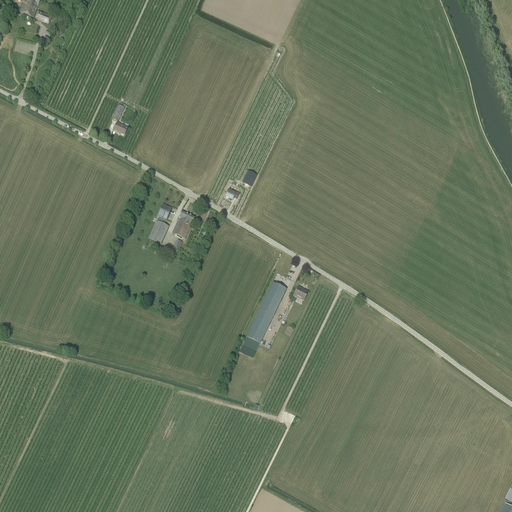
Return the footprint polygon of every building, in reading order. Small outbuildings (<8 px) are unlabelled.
[(35,5),(36,3),(39,4),(40,0),(23,0),(24,0),(24,3),(23,3),(20,13),(34,19),(38,6),(35,5)] [(38,11),(34,20),(48,25),(51,16),(38,11)] [(112,120),(118,122),(124,108),(125,105),(121,104),(120,107),(118,106),(112,120)] [(128,127),(117,123),(113,131),(124,136),(128,127)] [(257,176),(248,172),(242,184),(251,188),(257,176)] [(235,194),(228,191),(225,197),(232,201),(233,198),(236,200),(239,194),(236,193),(235,194)] [(166,221),(171,209),(162,205),(157,217),(158,218),(156,222),(148,240),(160,246),(168,227),(164,226),(166,221)] [(185,240),(195,218),(182,212),(179,218),(181,219),(179,222),(177,221),(172,234),(185,240)] [(178,253),(182,242),(178,240),(174,251),(178,253)] [(286,290),(272,284),(259,311),(273,317),(286,290)] [(293,297),(303,302),(308,293),(298,288),(293,297)] [(246,338),(242,345),(256,352),(262,339),(248,333),(246,338)]
